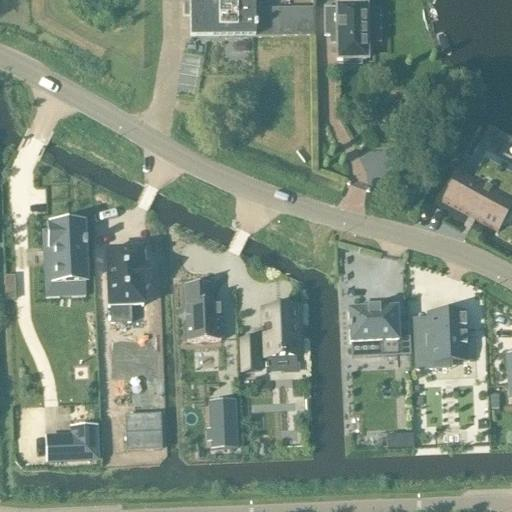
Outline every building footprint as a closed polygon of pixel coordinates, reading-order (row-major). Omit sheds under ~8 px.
[(252,0),(189,0),(189,4),(189,17),(190,39),(202,39),(253,38),(253,24),(253,12),(253,3),(252,0)] [(261,0),(261,3),(261,12),(262,24),(262,38),(262,39),(282,39),(282,38),(281,38),(281,31),(302,31),(302,38),(301,38),(301,39),(303,39),(302,0),(261,0)] [(261,3),(253,3),(253,12),(261,12),(261,3)] [(364,8),(323,8),(324,36),(336,36),(337,61),(365,61),(364,8)] [(262,24),(253,24),(253,38),(254,38),(262,38),(262,24)] [(500,216),(511,194),(511,178),(489,166),(479,185),(470,180),(457,173),(450,186),(441,202),(497,233),(505,218),(500,216)] [(49,229),(47,229),(48,252),(50,252),(52,285),(84,284),(83,249),(85,249),(85,243),(83,243),(82,226),(77,226),(77,224),(67,225),(67,227),(49,228),(49,229)] [(140,269),(139,252),(123,253),(123,252),(109,253),(105,254),(107,309),(109,309),(110,325),(130,324),(129,308),(142,308),(141,291),(146,291),(145,268),(140,269)] [(219,343),(218,303),(210,304),(209,286),(183,288),(185,345),(219,343)] [(296,305),(265,305),(267,357),(298,356),(296,305)] [(365,311),(347,312),(348,326),(346,326),(346,331),(348,331),(349,345),(377,344),(378,357),(409,356),(407,326),(396,327),(395,310),(377,310),(377,309),(365,310),(365,311)] [(428,336),(414,337),(415,371),(431,371),(431,364),(465,362),(463,314),(427,316),(428,336)] [(257,340),(240,341),(242,375),(259,374),(257,340)] [(498,396),(489,396),(490,410),(498,409),(498,396)] [(235,451),(233,403),(209,404),(211,452),(235,451)] [(124,418),(126,453),(161,452),(159,416),(124,418)] [(71,438),(45,439),(46,464),(96,461),(95,428),(71,430),(71,438)] [(412,450),(412,436),(386,436),(386,450),(412,450)]
